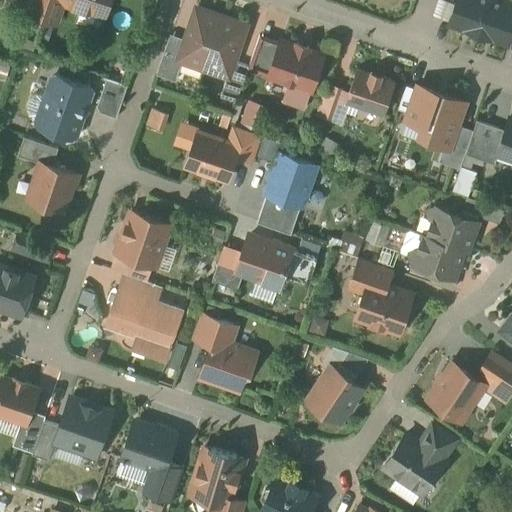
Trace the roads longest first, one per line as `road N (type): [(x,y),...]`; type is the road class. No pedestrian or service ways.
road 1 (residential): [(48,355),(346,450),(369,431),(445,321),(488,293),(511,261)]
road 2 (residential): [(111,171),(48,355)]
road 3 (residential): [(411,44),(286,0)]
